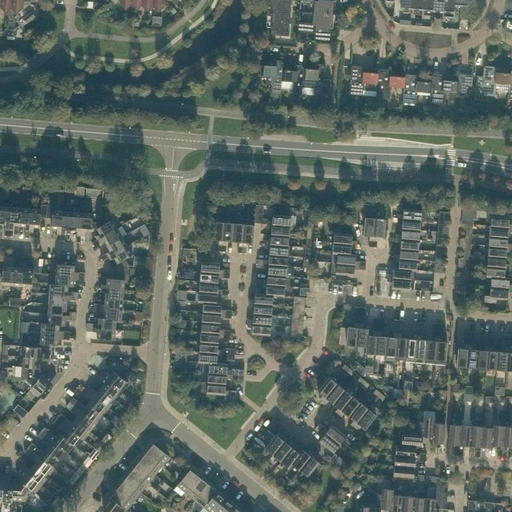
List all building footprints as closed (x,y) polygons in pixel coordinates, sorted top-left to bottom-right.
[(1,0),(1,6),(6,11),(11,7),(11,0),(1,0)] [(26,0),(11,0),(11,7),(16,12),(22,7),(23,1),(27,1),(26,0)] [(131,3),(131,0),(120,0),(120,2),(125,8),(131,3)] [(131,0),(131,3),(136,9),(142,4),(142,0),(131,0)] [(142,0),(142,4),(147,10),(153,5),(153,0),(142,0)] [(153,0),(153,5),(158,11),(164,6),(164,0),(153,0)] [(290,0),(270,0),(270,3),(268,2),(267,15),(273,16),(271,34),(287,36),(290,0)] [(333,0),(332,0),(300,0),(300,1),(314,2),(314,13),(336,15),(337,1),(333,0)] [(401,0),(401,8),(412,9),(412,0),(401,0)] [(422,10),(423,0),(412,0),(412,9),(422,10)] [(433,11),(433,0),(423,0),(422,10),(433,11)] [(443,12),(444,0),(433,0),(433,11),(443,12)] [(444,0),(443,12),(454,13),(455,4),(461,5),(461,0),(444,0)] [(26,24),(34,18),(29,12),(21,18),(26,24)] [(334,29),(336,15),(314,13),(313,24),(299,23),(298,31),(316,33),(315,39),(329,40),(330,28),(334,29)] [(261,65),(261,75),(266,76),(266,83),(267,84),(272,85),(271,95),(280,95),(281,88),(282,80),(282,78),(282,70),(283,70),(283,63),(274,62),(273,66),(261,65)] [(303,79),(302,87),(314,88),(313,92),(322,93),(322,95),(329,96),(331,80),(324,79),(325,66),(315,65),(315,69),(304,68),(303,68),(303,79)] [(282,80),(281,88),(292,89),(292,93),(302,94),(302,87),(303,79),(303,68),(304,68),(304,67),(294,66),(294,71),(283,70),(282,70),(282,78),(282,80)] [(366,72),(367,68),(351,67),(349,94),(362,95),(376,96),(377,84),(378,73),(366,72)] [(499,73),(499,69),(484,67),(483,76),(477,76),(476,90),(482,90),(481,94),(495,95),(496,83),(509,84),(510,74),(499,73)] [(393,76),(393,72),(378,71),(378,73),(377,84),(376,96),(376,97),(389,99),(390,86),(404,87),(405,77),(404,77),(393,76)] [(473,75),(467,75),(459,74),(459,76),(447,75),(447,76),(432,75),(431,82),(430,93),(429,102),(443,103),(444,91),(458,92),(457,94),(465,95),(466,86),(472,87),(473,75)] [(420,81),(420,77),(405,76),(404,77),(405,77),(404,87),(402,103),(416,104),(417,92),(430,93),(431,82),(420,81)] [(58,196),(49,195),(48,203),(57,204),(58,196)] [(46,218),(47,205),(41,204),(41,209),(31,209),(29,232),(33,232),(33,227),(40,228),(41,217),(46,218)] [(53,210),(53,205),(47,205),(46,218),(52,218),(51,229),(57,229),(57,234),(60,235),(61,235),(63,211),(53,210)] [(9,236),(11,207),(1,206),(0,218),(0,224),(6,225),(5,236),(9,236)] [(19,226),(21,208),(11,207),(9,236),(13,236),(13,225),(19,226)] [(29,232),(31,209),(21,208),(19,226),(25,226),(25,237),(29,237),(29,232)] [(267,224),(290,226),(295,226),(296,216),(291,216),(291,209),(275,208),(275,214),(273,214),(272,220),(267,220),(267,224)] [(398,214),(397,218),(421,220),(426,220),(426,210),(421,210),(403,208),(403,214),(398,214)] [(462,217),(476,219),(477,210),(462,209),(462,217)] [(71,230),(73,212),(63,211),(61,235),(60,235),(60,240),(64,241),(65,230),(71,230)] [(80,242),(83,213),(73,212),(71,230),(77,231),(76,242),(80,242)] [(91,232),(92,228),(92,222),(93,214),(83,213),(80,242),(84,242),(85,231),(91,232)] [(511,223),(508,223),(509,217),(491,216),(490,226),(511,227),(511,223)] [(315,224),(315,218),(308,217),(307,227),(311,228),(312,224),(315,224)] [(373,247),(375,218),(365,217),(363,235),(369,235),(369,246),(373,247)] [(242,253),(245,219),(235,218),(234,223),(233,241),(239,241),(238,252),(242,253)] [(383,237),(385,219),(375,218),(373,247),(376,247),(377,236),(383,237)] [(420,230),(421,220),(397,218),(397,222),(402,222),(402,228),(420,230)] [(97,240),(117,228),(112,219),(102,225),(100,223),(92,222),(92,228),(97,228),(100,234),(95,236),(97,239),(97,240)] [(253,243),(255,220),(245,219),(242,253),(246,253),(247,242),(253,243)] [(222,251),(224,222),(214,221),(213,239),(219,240),(218,250),(222,251)] [(233,241),(234,223),(224,222),(222,251),(226,251),(227,240),(233,241)] [(289,236),(290,226),(267,224),(266,228),(271,228),(271,234),(289,236)] [(341,233),(342,227),(330,226),(329,233),(334,233),(333,242),(356,245),(357,241),(352,240),(352,234),(341,233)] [(511,231),(511,227),(490,226),(489,236),(507,237),(508,231),(511,231)] [(107,246),(123,237),(117,228),(97,240),(97,239),(92,242),(94,246),(104,240),(107,246)] [(419,240),(420,230),(402,228),(401,234),(396,234),(396,238),(419,240)] [(288,246),(289,236),(271,234),(270,240),(265,240),(265,244),(288,246)] [(507,243),(507,237),(489,236),(489,246),(511,248),(511,244),(507,243)] [(107,257),(128,245),(123,237),(107,246),(110,251),(100,256),(103,260),(108,257),(107,257)] [(418,250),(419,240),(396,238),(395,242),(400,242),(400,248),(418,250)] [(356,249),(356,245),(333,242),(332,253),(337,253),(338,253),(350,254),(351,248),(356,249)] [(265,244),(265,248),(270,248),(269,254),(284,256),(287,256),(291,256),(292,246),(288,246),(287,246),(265,244)] [(117,263),(125,259),(133,254),(128,245),(107,257),(108,257),(109,260),(114,258),(117,263)] [(511,252),(511,248),(489,246),(488,256),(506,257),(506,251),(511,252)] [(417,260),(418,250),(400,248),(399,254),(394,254),(394,258),(417,260)] [(350,254),(338,253),(337,253),(337,263),(365,266),(366,262),(355,261),(355,254),(350,254)] [(286,266),(287,256),(269,254),(269,260),(258,259),(258,263),(286,266)] [(146,267),(147,256),(139,255),(138,267),(146,267)] [(209,262),(209,256),(197,255),(197,261),(202,261),(201,271),(229,274),(230,270),(219,269),(219,263),(209,262)] [(505,263),(506,257),(488,256),(487,266),(510,268),(510,264),(505,263)] [(22,286),(24,257),(20,257),(19,268),(13,267),(12,285),(22,286)] [(27,268),(28,258),(24,257),(22,286),(32,287),(32,282),(33,272),(33,269),(27,268)] [(416,270),(417,260),(394,258),(393,262),(399,262),(398,268),(411,269),(411,270),(416,270)] [(129,270),(129,266),(125,259),(117,263),(117,268),(129,270)] [(8,261),(0,260),(0,273),(2,274),(1,284),(12,285),(13,267),(7,267),(8,261)] [(332,262),(331,273),(336,273),(340,274),(354,275),(354,269),(365,270),(365,266),(337,263),(332,262)] [(285,276),(286,266),(258,263),(257,267),(268,268),(268,274),(285,276)] [(43,265),(34,264),(33,269),(33,272),(42,273),(43,265)] [(74,272),(75,266),(57,264),(56,274),(85,277),(85,273),(74,272)] [(510,272),(510,268),(487,266),(486,276),(491,276),(504,277),(504,271),(510,272)] [(387,273),(387,277),(410,279),(414,280),(415,280),(416,270),(411,270),(411,269),(398,268),(393,267),(393,274),(388,273),(387,273)] [(229,278),(229,274),(201,271),(200,281),(218,283),(218,277),(229,278)] [(85,280),(85,277),(56,274),(55,284),(68,285),(73,286),(74,280),(85,280)] [(290,276),(285,276),(268,274),(267,280),(256,279),(256,283),(285,286),(289,286),(290,276)] [(504,277),(491,276),(490,286),(511,287),(511,283),(509,284),(509,277),(504,277)] [(414,280),(410,279),(387,277),(387,281),(392,282),(391,288),(413,290),(414,280)] [(125,280),(116,279),(107,278),(106,284),(101,284),(101,288),(124,290),(125,280)] [(217,289),(218,283),(200,281),(199,291),(228,294),(228,290),(217,289)] [(439,286),(439,282),(433,281),(433,292),(443,293),(443,286),(439,286)] [(55,284),(50,283),(49,294),(78,296),(79,292),(68,291),(68,285),(55,284)] [(284,296),(285,286),(256,283),(256,287),(266,288),(266,294),(273,295),(284,296)] [(180,295),(189,296),(190,286),(180,286),(180,295)] [(511,291),(511,287),(490,286),(489,296),(484,295),(484,302),(496,303),(496,297),(507,298),(508,292),(511,291)] [(123,300),(124,290),(101,288),(100,292),(106,292),(105,298),(123,300)] [(228,298),(228,294),(199,291),(198,301),(203,302),(216,303),(217,297),(228,298)] [(266,294),(256,293),(255,293),(255,299),(249,299),(249,303),(256,303),(272,305),(273,295),(266,294)] [(78,300),(78,296),(49,294),(48,304),(66,305),(67,299),(78,300)] [(300,301),(300,297),(294,296),(293,306),(305,307),(305,301),(300,301)] [(12,297),(11,305),(21,306),(21,297),(12,297)] [(122,310),(123,300),(105,298),(105,304),(94,303),(93,307),(122,310)] [(216,303),(203,302),(203,312),(231,314),(232,310),(221,309),(221,303),(216,303)] [(272,305),(256,303),(249,303),(249,307),(254,307),(253,313),(256,313),(271,315),(272,305)] [(66,311),(66,305),(48,304),(48,314),(76,316),(77,312),(66,311)] [(293,306),(292,316),(304,317),(305,307),(293,306)] [(121,320),(122,310),(93,307),(93,311),(104,312),(103,318),(116,319),(121,320)] [(359,307),(355,307),(353,307),(353,316),(355,316),(354,327),(348,327),(346,345),(356,346),(359,307)] [(365,308),(363,307),(359,307),(356,346),(366,346),(367,335),(368,335),(368,328),(364,328),(364,325),(362,325),(363,317),(364,317),(365,308)] [(231,318),(231,314),(203,312),(202,322),(220,323),(220,317),(231,318)] [(271,315),(256,313),(253,313),(253,319),(248,319),(247,323),(256,323),(270,325),(271,315)] [(76,320),(76,316),(48,314),(47,323),(47,324),(60,325),(65,325),(65,319),(76,320)] [(292,316),(291,326),(303,327),(304,317),(292,316)] [(103,318),(98,317),(98,324),(87,323),(87,327),(115,329),(116,319),(103,318)] [(376,354),(379,318),(373,318),(372,330),(374,330),(373,335),(368,335),(367,335),(366,346),(365,353),(376,354)] [(384,331),(385,319),(379,318),(376,354),(386,355),(387,337),(381,336),(382,331),(384,331)] [(396,355),(399,320),(393,319),(392,332),(394,332),(393,337),(387,337),(386,355),(395,355),(396,355)] [(403,333),(404,320),(399,320),(396,355),(395,355),(395,359),(405,360),(406,356),(407,338),(401,338),(402,333),(403,333)] [(405,360),(405,361),(415,362),(415,357),(418,322),(413,321),(412,334),(413,334),(413,339),(407,338),(406,356),(405,360)] [(219,329),(220,323),(202,322),(201,331),(230,334),(230,330),(219,329)] [(415,357),(415,362),(425,363),(425,358),(427,340),(421,339),(421,334),(423,335),(424,322),(418,322),(415,357)] [(47,324),(47,323),(42,323),(41,333),(70,335),(70,332),(59,331),(60,325),(47,324)] [(270,325),(256,323),(247,323),(247,327),(252,327),(252,333),(270,335),(270,325)] [(425,358),(425,363),(435,364),(435,359),(436,351),(438,323),(432,323),(431,335),(433,335),(433,340),(427,340),(425,358)] [(435,359),(435,364),(445,365),(446,360),(447,349),(447,342),(441,341),(441,336),(443,336),(444,324),(438,323),(436,351),(435,359)] [(303,334),(303,327),(291,326),(290,336),(296,337),(297,333),(303,334)] [(115,339),(115,329),(87,327),(86,331),(97,332),(97,338),(115,339)] [(229,338),(230,334),(201,331),(200,341),(218,343),(218,337),(229,338)] [(466,367),(469,331),(464,331),(463,343),(464,344),(464,348),(458,348),(456,366),(466,367)] [(474,344),(475,332),(469,331),(466,367),(476,368),(478,350),(472,349),(472,344),(474,344)] [(21,332),(20,342),(31,342),(31,332),(21,332)] [(69,339),(70,335),(41,333),(40,343),(58,345),(58,339),(69,339)] [(486,368),(489,333),(484,333),(482,345),(484,345),(484,350),(478,350),(476,368),(486,368)] [(494,346),(495,334),(489,333),(486,368),(496,369),(498,351),(492,351),(492,346),(494,346)] [(506,370),(509,335),(503,334),(502,347),(504,347),(504,352),(498,351),(496,369),(506,370)] [(217,349),(218,343),(200,341),(199,351),(235,355),(235,349),(223,348),(222,350),(217,349)] [(40,353),(41,347),(24,346),(24,349),(21,348),(20,356),(49,359),(49,354),(40,353)] [(177,350),(176,360),(187,361),(187,351),(185,351),(178,350),(177,350)] [(234,360),(235,355),(199,351),(198,362),(209,363),(209,362),(216,363),(217,357),(222,357),(222,359),(234,360)] [(48,364),(49,359),(20,356),(20,364),(23,365),(22,367),(39,368),(39,363),(49,364),(48,364)] [(216,363),(209,362),(209,363),(209,372),(244,375),(244,370),(232,368),(232,370),(227,370),(227,364),(216,363)] [(39,372),(39,368),(22,367),(21,380),(23,381),(21,383),(28,389),(30,386),(31,388),(42,375),(39,372)] [(113,371),(110,375),(103,370),(99,374),(122,392),(128,383),(113,371)] [(56,374),(52,371),(51,371),(46,378),(42,375),(31,388),(33,389),(31,391),(38,397),(56,374)] [(243,381),(244,375),(209,372),(208,382),(225,384),(226,378),(231,378),(231,380),(243,381)] [(115,400),(122,392),(99,374),(96,378),(103,383),(100,387),(115,400)] [(322,402),(337,384),(329,377),(317,391),(322,395),(319,399),(322,402)] [(225,384),(208,382),(202,382),(201,392),(207,392),(224,394),(223,400),(235,401),(236,391),(225,390),(225,384)] [(333,404),(345,390),(337,384),(322,402),(325,404),(328,400),(333,404)] [(100,387),(97,391),(90,386),(87,390),(109,408),(115,400),(100,387)] [(103,415),(109,408),(87,390),(83,394),(91,399),(87,403),(103,415)] [(338,414),(352,396),(345,390),(333,404),(338,408),(335,412),(338,414)] [(349,417),(360,402),(352,396),(338,414),(341,417),(344,413),(349,417)] [(87,403),(85,407),(73,397),(69,402),(96,423),(103,415),(87,403)] [(313,397),(310,403),(315,406),(318,401),(313,397)] [(90,431),(96,423),(69,402),(66,406),(77,416),(75,419),(90,431)] [(353,427),(368,409),(360,402),(349,417),(353,420),(350,424),(353,427)] [(19,404),(14,410),(24,418),(29,412),(19,404)] [(132,404),(128,409),(133,413),(137,408),(132,404)] [(365,430),(380,410),(372,404),(368,409),(353,427),(356,430),(360,425),(365,430)] [(128,409),(121,417),(126,421),(133,413),(128,409)] [(75,419),(72,423),(60,413),(57,418),(83,439),(90,431),(75,419)] [(121,417),(116,424),(120,428),(126,421),(121,417)] [(434,423),(435,417),(423,417),(423,422),(418,421),(417,430),(422,436),(432,437),(433,437),(434,423)] [(77,448),(83,439),(57,418),(53,422),(65,432),(62,435),(72,443),(71,443),(77,448)] [(271,432),(278,422),(273,419),(266,428),(271,432)] [(279,437),(286,429),(278,422),(271,432),(275,435),(268,444),(265,449),(273,455),(284,441),(279,437)] [(332,425),(328,430),(319,423),(317,426),(340,444),(346,436),(332,425)] [(445,424),(434,423),(433,437),(432,437),(432,443),(439,443),(438,454),(442,454),(445,424)] [(107,432),(114,436),(120,428),(116,424),(107,432)] [(461,425),(450,424),(448,444),(455,444),(454,455),(458,455),(461,425)] [(470,446),(472,426),(461,425),(458,455),(463,456),(463,449),(464,445),(470,446)] [(502,446),(504,426),(493,425),(493,428),(492,445),(502,446)] [(333,452),(340,444),(317,426),(314,429),(323,436),(319,441),(329,449),(333,452)] [(481,447),(482,427),(472,426),(470,446),(481,447)] [(511,446),(511,426),(504,426),(502,446),(511,446)] [(59,432),(56,436),(44,427),(41,431),(67,453),(72,447),(70,445),(71,443),(72,443),(62,435),(59,432)] [(493,428),(482,427),(481,447),(492,447),(492,445),(493,428)] [(422,436),(417,430),(408,429),(408,435),(403,434),(402,445),(416,446),(416,447),(421,447),(422,436)] [(62,459),(67,453),(41,431),(37,436),(49,445),(46,449),(59,459),(60,457),(62,459)] [(268,441),(272,436),(266,431),(262,436),(268,441)] [(108,432),(101,439),(107,444),(114,436),(108,432)] [(281,461),(298,439),(295,436),(289,445),(284,441),(273,455),(281,461)] [(101,439),(94,448),(100,452),(107,444),(101,439)] [(295,450),(302,441),(298,439),(281,461),(289,468),(292,464),(300,454),(299,453),(295,450)] [(46,449),(43,452),(32,443),(28,447),(55,469),(60,462),(57,461),(59,459),(46,449)] [(162,466),(169,457),(155,445),(151,450),(149,449),(146,453),(162,466)] [(317,447),(314,445),(307,453),(303,449),(299,453),(300,454),(292,464),(299,470),(317,447)] [(402,445),(396,445),(395,456),(415,457),(416,447),(416,446),(402,445)] [(50,475),(55,469),(28,447),(24,452),(36,461),(33,465),(46,475),(47,473),(50,475)] [(314,458),(321,450),(317,447),(299,470),(307,476),(319,462),(314,458)] [(87,457),(93,461),(100,452),(94,448),(87,457)] [(155,475),(162,466),(146,453),(143,456),(145,458),(140,463),(155,475)] [(414,468),(415,457),(395,456),(394,466),(414,468)] [(87,469),(93,461),(87,457),(81,464),(87,469)] [(33,465),(30,469),(23,463),(19,467),(42,485),(47,478),(45,476),(46,475),(33,465)] [(148,483),(155,475),(140,463),(136,468),(134,467),(132,470),(148,483)] [(87,469),(81,464),(76,472),(81,476),(87,469)] [(413,479),(414,468),(394,466),(393,478),(394,478),(413,479)] [(37,491),(42,485),(19,467),(16,471),(23,476),(20,480),(33,491),(34,489),(37,491)] [(140,492),(148,483),(132,470),(129,474),(130,476),(126,481),(140,492)] [(196,474),(194,475),(189,471),(177,485),(186,493),(199,477),(196,474)] [(81,476),(76,472),(70,479),(75,483),(81,476)] [(9,483),(9,474),(4,473),(2,502),(10,502),(10,499),(12,500),(13,483),(9,483)] [(288,482),(295,489),(303,480),(296,473),(288,482)] [(201,481),(203,480),(199,477),(186,493),(195,500),(207,486),(201,481)] [(281,477),(276,483),(281,487),(286,481),(281,477)] [(32,492),(33,491),(20,480),(18,484),(13,483),(12,500),(25,501),(26,499),(29,501),(34,494),(32,492)] [(133,501),(140,492),(126,481),(122,486),(120,485),(117,488),(127,496),(133,501)] [(213,488),(212,490),(207,486),(195,500),(202,506),(200,508),(202,510),(217,491),(213,488)] [(133,501),(127,496),(117,488),(114,492),(116,493),(112,498),(126,510),(133,501)] [(393,495),(393,490),(382,489),(381,494),(376,494),(375,502),(381,509),(391,510),(392,495),(393,495)] [(219,496),(220,494),(217,491),(202,510),(203,511),(205,508),(209,511),(214,511),(224,500),(219,496)] [(174,505),(182,510),(189,498),(181,493),(174,505)] [(401,511),(403,496),(393,495),(392,495),(391,510),(390,511),(401,511)] [(55,508),(62,500),(57,496),(50,505),(55,508)] [(412,511),(414,497),(406,496),(403,496),(401,511),(412,511)] [(423,511),(425,498),(414,497),(412,511),(423,511)] [(109,511),(124,511),(126,510),(112,498),(108,504),(106,502),(103,506),(109,511)] [(436,499),(425,498),(423,511),(439,511),(440,508),(435,508),(435,502),(436,499)] [(231,502),(230,504),(224,500),(214,511),(229,511),(235,505),(231,502)] [(380,511),(381,509),(375,502),(367,502),(366,507),(361,507),(360,511),(380,511)]
